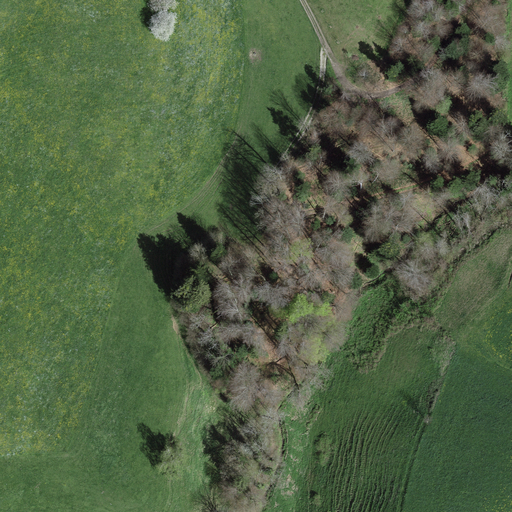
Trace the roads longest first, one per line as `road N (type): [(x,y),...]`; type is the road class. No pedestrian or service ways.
road 1 (track): [(511,140),(423,183),(311,214),(275,210),(263,189),(317,96),(324,44)]
road 2 (track): [(470,0),(413,84),(388,93),(348,88),(301,0)]
